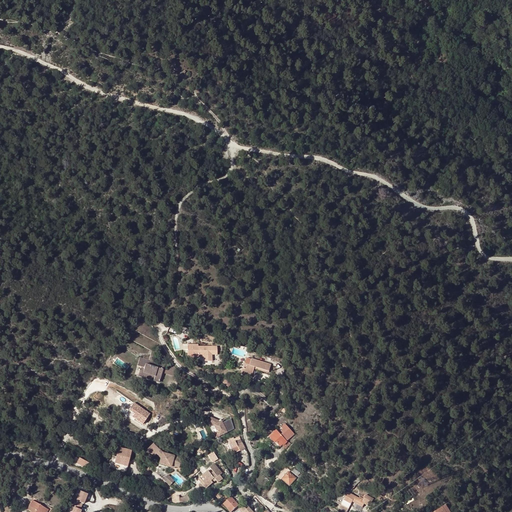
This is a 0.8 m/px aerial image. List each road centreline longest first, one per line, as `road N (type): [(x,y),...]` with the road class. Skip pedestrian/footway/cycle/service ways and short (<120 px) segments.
road 1 (track): [(511,260),(480,251),(470,219),(455,207),(427,208),(376,177),(320,160),(241,150),(214,126),(98,89),(0,44)]
road 2 (residential): [(199,507),(222,489),(241,487),(252,457),(238,409),(171,357),(159,333),(168,328)]
road 3 (tertiary): [(0,452),(69,468),(154,503),(199,507)]
road 4 (unknown): [(58,465),(70,418),(81,408),(136,437),(202,410)]
